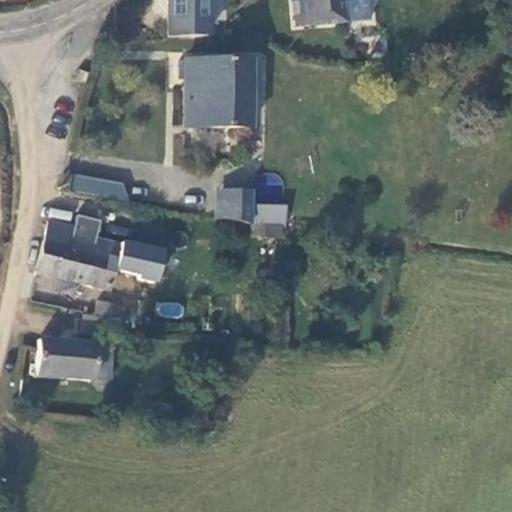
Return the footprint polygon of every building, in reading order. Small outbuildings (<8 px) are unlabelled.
[(204,0),(165,0),(164,37),(203,38),(204,0)] [(286,0),(288,31),(338,28),(337,4),(364,2),(364,0),(286,0)] [(244,64),(181,62),(181,132),(243,132),(244,64)] [(67,197),(121,208),(114,191),(70,182),(67,197)] [(58,211),(62,196),(50,193),(47,208),(58,211)] [(206,207),(205,212),(204,223),(239,229),(239,217),(239,210),(239,197),(207,194),(206,207)] [(96,238),(47,223),(32,271),(102,292),(114,253),(94,246),(96,238)] [(274,241),(274,237),(273,230),(245,231),(246,242),(274,241)] [(94,305),(91,317),(103,319),(116,322),(119,310),(108,308),(94,305)] [(96,320),(73,318),(72,336),(94,338),(96,320)] [(87,347),(30,345),(29,378),(86,380),(86,377),(87,351),(87,347)] [(102,352),(87,351),(86,377),(101,378),(102,352)]
